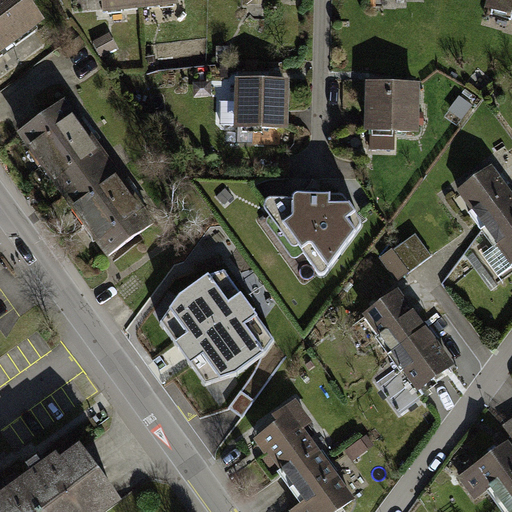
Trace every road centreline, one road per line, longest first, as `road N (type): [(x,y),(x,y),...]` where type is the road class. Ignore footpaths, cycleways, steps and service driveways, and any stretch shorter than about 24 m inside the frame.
road 1 (residential): [(0,205),(224,511)]
road 2 (residential): [(511,352),(394,511)]
